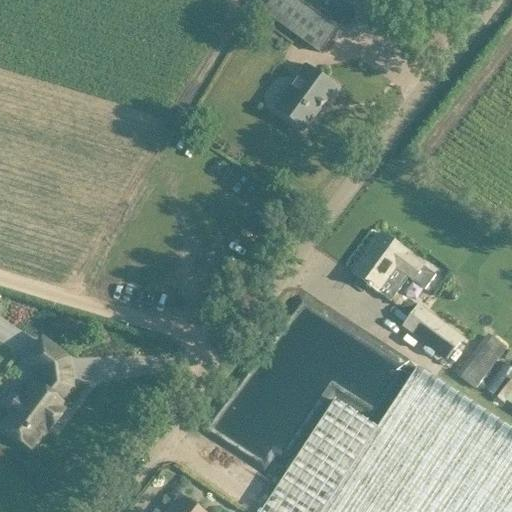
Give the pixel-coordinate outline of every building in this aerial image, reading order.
[(353,8),(341,0),(271,0),(263,11),(304,41),(320,53),(353,8)] [(339,89),(323,78),(306,65),(273,110),(304,132),(325,103),(328,104),(339,89)] [(366,286),(370,289),(378,295),(396,271),(412,282),(424,265),(381,235),(366,255),(369,257),(356,276),(353,273),(352,274),(367,285),(366,286)] [(407,301),(402,309),(411,315),(416,307),(407,301)] [(417,309),(402,330),(445,360),(460,339),(417,309)] [(475,390),(507,349),(504,347),(505,347),(488,334),(463,366),(459,362),(451,372),(475,390)] [(42,341),(42,343),(27,362),(28,363),(32,365),(43,374),(44,382),(40,388),(36,385),(24,402),(28,405),(19,417),(15,414),(4,429),(30,449),(46,429),(49,431),(51,429),(52,429),(52,428),(52,427),(54,424),(54,425),(55,424),(64,412),(60,409),(63,406),(60,403),(71,389),(67,360),(42,341)] [(511,511),(511,430),(417,369),(377,429),(335,401),(261,511),(511,511)] [(228,476),(259,493),(268,477),(236,460),(228,476)] [(200,511),(180,497),(170,510),(173,511),(200,511)]
